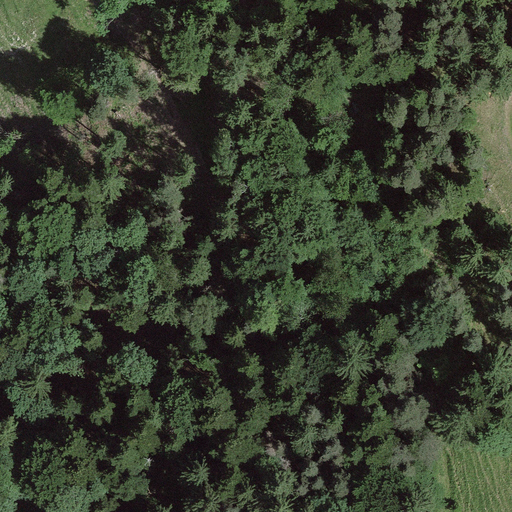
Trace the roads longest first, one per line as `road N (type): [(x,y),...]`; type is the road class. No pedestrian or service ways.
road 1 (track): [(511,362),(382,171),(313,0)]
road 2 (track): [(444,511),(427,240)]
